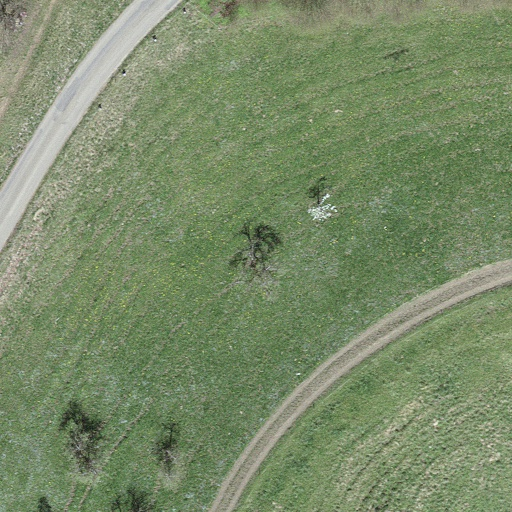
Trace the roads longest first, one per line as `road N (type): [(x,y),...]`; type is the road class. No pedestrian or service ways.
road 1 (track): [(236,511),(262,458),(321,385),(441,300),(511,271)]
road 2 (track): [(0,223),(88,80),(157,0)]
